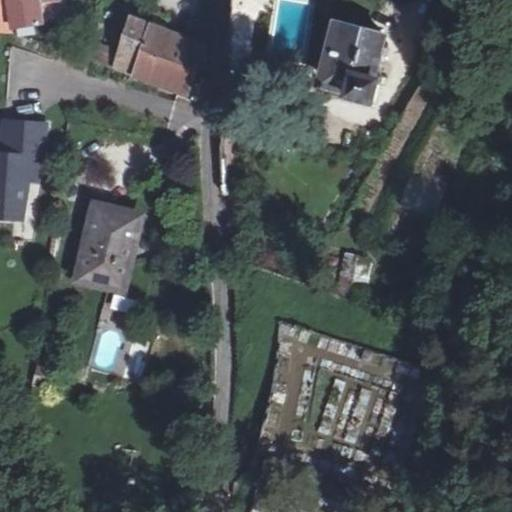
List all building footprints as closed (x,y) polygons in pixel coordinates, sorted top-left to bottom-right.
[(0,0),(0,37),(24,38),(22,30),(15,0),(0,0)] [(15,0),(22,30),(40,27),(39,0),(15,0)] [(351,23),(336,20),(323,76),(345,82),(343,89),(368,95),(373,79),(376,78),(378,75),(377,72),(376,69),(373,68),(384,30),(351,23)] [(134,80),(148,28),(138,24),(132,22),(118,59),(113,73),(134,80)] [(203,46),(161,32),(148,28),(134,80),(187,99),(197,70),(203,46)] [(93,41),(90,65),(113,73),(118,59),(112,57),(113,47),(93,41)] [(46,129),(13,127),(10,160),(3,159),(0,159),(0,221),(21,225),(26,186),(37,187),(46,129)] [(10,160),(13,127),(5,127),(3,159),(10,160)] [(401,208),(435,218),(445,185),(411,175),(401,208)] [(97,211),(79,285),(122,296),(129,267),(140,223),(97,211)] [(346,252),(338,275),(367,284),(374,261),(346,252)] [(117,373),(126,335),(103,329),(94,367),(117,373)] [(39,360),(34,382),(50,385),(54,364),(39,360)]
